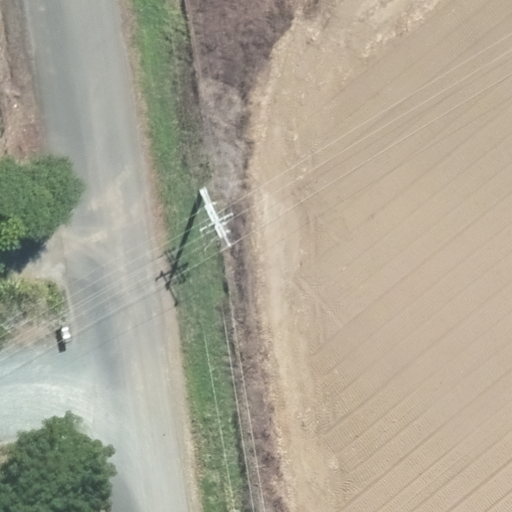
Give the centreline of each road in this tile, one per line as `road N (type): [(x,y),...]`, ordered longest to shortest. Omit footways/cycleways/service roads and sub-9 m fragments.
road 1 (unclassified): [(140,431),(74,0)]
road 2 (unclassified): [(0,403),(47,401),(140,431)]
